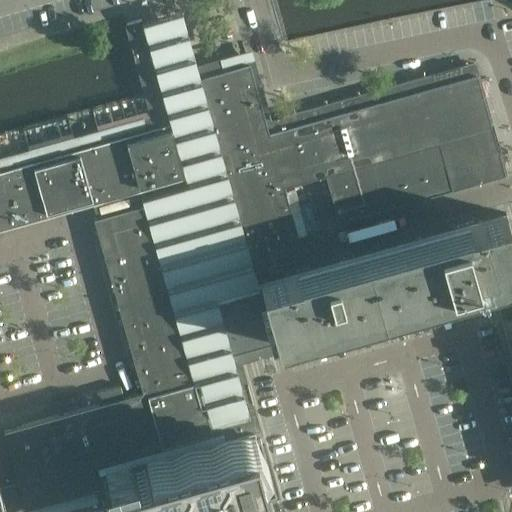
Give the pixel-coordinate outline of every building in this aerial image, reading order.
[(170,107),(146,21),(145,19),(126,24),(151,113),(170,107)] [(249,63),(199,77),(195,78),(224,178),(226,179),(227,182),(229,183),(231,188),(228,193),(249,270),(253,269),(303,255),(298,236),(306,234),(302,220),(310,218),(302,191),(294,193),(293,188),(285,190),(283,185),(325,174),(338,220),(499,174),(505,173),(478,80),(474,64),(286,117),(288,125),(268,130),(266,125),(265,121),(261,104),(260,104),(256,90),(256,89),(255,89),(254,85),(255,85),(249,63)] [(174,121),(163,124),(0,170),(0,228),(85,204),(84,200),(88,199),(89,203),(135,190),(189,175),(174,121)] [(211,430),(147,204),(132,208),(93,218),(130,347),(125,349),(132,373),(137,372),(142,392),(123,397),(120,385),(96,392),(99,404),(3,431),(25,507),(91,489),(91,464),(211,430)] [(259,283),(257,283),(211,296),(227,353),(278,339),(276,335),(285,332),(286,336),(312,329),(311,325),(319,323),(320,327),(402,304),(401,300),(415,296),(416,300),(436,294),(435,290),(449,286),(451,290),(471,284),(470,280),(479,278),(480,282),(511,273),(511,237),(507,220),(508,220),(506,213),(259,282),(259,283)] [(511,318),(506,320),(511,342),(511,346),(490,352),(511,431),(511,318)] [(240,364),(231,367),(212,372),(230,435),(258,428),(255,417),(241,367),(240,364)] [(250,437),(237,442),(225,445),(112,477),(118,498),(112,499),(115,511),(117,511),(121,511),(198,511),(244,499),(244,500),(257,496),(265,494),(265,496),(278,493),(264,445),(262,446),(259,435),(250,438),(250,437)]
